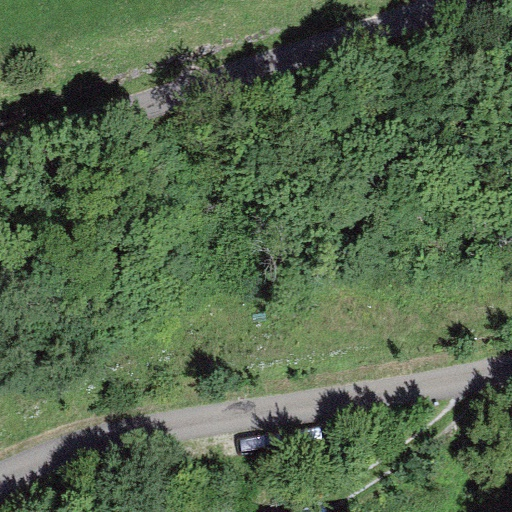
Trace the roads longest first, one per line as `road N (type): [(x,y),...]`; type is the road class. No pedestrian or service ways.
road 1 (residential): [(511,376),(216,423),(79,457),(0,495)]
road 2 (residential): [(0,162),(452,0)]
